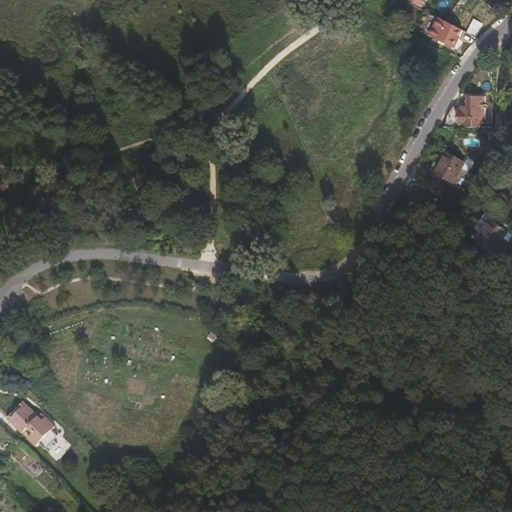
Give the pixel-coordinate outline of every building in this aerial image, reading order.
[(478,13),(476,15),(478,17),(476,19),(481,25),(492,14),(476,0),(466,0),(465,2),(475,10),(478,13)] [(453,48),(462,29),(439,18),(430,36),(453,48)] [(447,118),(444,128),(483,129),(484,101),(483,101),(483,97),(476,97),(476,100),(468,100),(468,107),(453,106),(447,118)] [(447,154),(442,163),(436,174),(454,183),(464,163),(447,154)] [(436,174),(442,163),(435,160),(430,170),(436,174)] [(432,176),(423,161),(418,170),(427,182),(432,176)] [(504,239),(506,240),(509,242),(511,238),(511,235),(493,220),(476,241),(493,254),(503,241),(504,239)] [(56,427),(46,418),(43,421),(39,417),(24,402),(17,409),(19,411),(10,420),(23,433),(29,428),(34,433),(29,438),(37,446),(41,443),(50,452),(59,443),(55,440),(59,436),(52,430),(56,427)]
